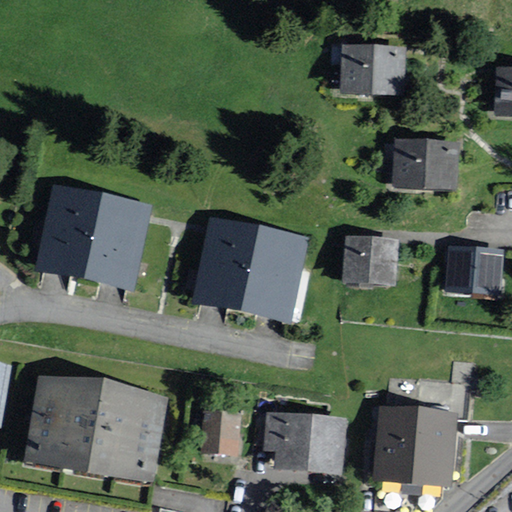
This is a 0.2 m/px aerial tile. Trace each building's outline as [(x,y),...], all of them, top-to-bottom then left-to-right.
[(344,96),(402,99),(404,56),(346,53),(344,96)] [(511,75),(499,75),(496,120),(511,120),(511,75)] [(397,147),(394,192),(455,195),(457,150),(397,147)] [(53,186),(35,275),(135,295),(153,206),(53,186)] [(211,218),(193,307),(292,327),(310,238),(211,218)] [(342,289),(396,293),(400,244),(346,240),(342,289)] [(448,297),(498,299),(501,257),(451,254),(448,297)] [(0,368),(0,423),(9,370),(0,368)] [(40,383),(24,469),(151,491),(167,405),(40,383)] [(239,414),(206,411),(203,458),(235,460),(239,414)] [(385,416),(378,484),(445,490),(452,422),(385,416)] [(269,417),(265,456),(276,457),(274,477),(342,483),(347,424),(269,417)]
